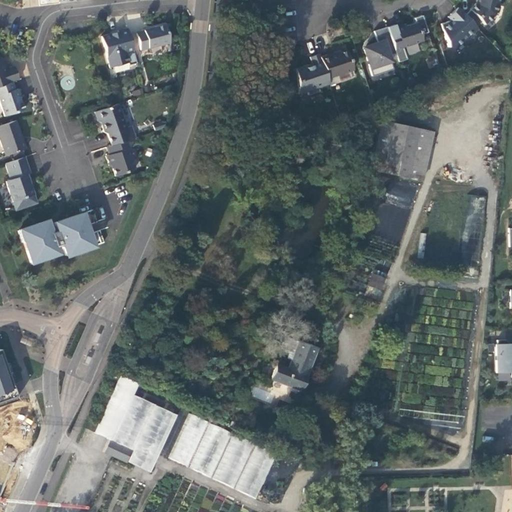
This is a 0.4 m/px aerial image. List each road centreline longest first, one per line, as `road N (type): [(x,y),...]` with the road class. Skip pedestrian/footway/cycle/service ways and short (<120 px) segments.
road 1 (residential): [(203,0),(183,131),(128,268),(92,294),(60,334)]
road 2 (unknown): [(343,511),(343,369),(351,338),(376,319),(389,295),(422,187)]
road 3 (residential): [(56,126),(64,149),(42,156),(55,206),(98,189),(78,118)]
road 4 (track): [(136,247),(318,317)]
road 5 (residential): [(60,334),(49,379),(54,438),(21,511)]
road 6 (residential): [(178,0),(54,12)]
road 7 (residential): [(54,12),(33,55),(56,126)]
